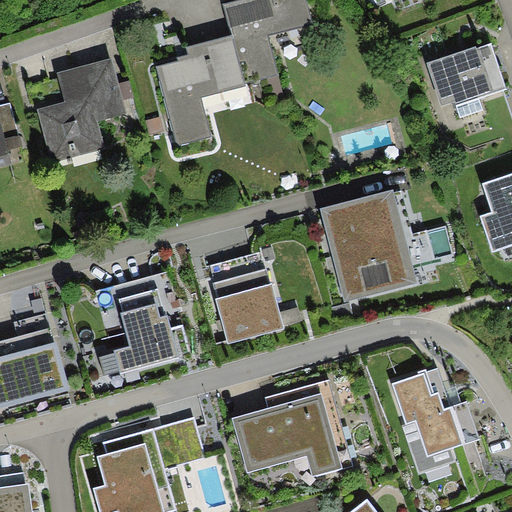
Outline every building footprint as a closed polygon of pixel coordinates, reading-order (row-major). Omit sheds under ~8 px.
[(245,0),(224,5),(231,36),(245,87),(280,78),(270,36),(311,26),(304,0),(245,0)] [(231,36),(187,48),(190,59),(155,68),(176,150),(212,141),(201,98),(245,87),(231,36)] [(491,42),(427,63),(441,106),(454,101),(455,105),(506,88),(491,42)] [(116,62),(59,76),(66,105),(39,113),(53,166),(108,152),(102,127),(131,120),(116,62)] [(0,169),(12,166),(8,152),(24,148),(13,108),(0,111),(0,169)] [(511,172),(482,183),(492,211),(479,216),(492,253),(511,245),(511,172)] [(391,193),(321,210),(344,301),(413,284),(391,193)] [(208,268),(229,345),(284,330),(263,253),(208,268)] [(116,350),(123,373),(193,352),(168,269),(96,291),(104,314),(120,309),(131,345),(116,350)] [(0,342),(0,411),(70,391),(47,315),(14,325),(17,337),(0,342)] [(427,376),(392,386),(405,427),(417,424),(428,459),(464,448),(452,410),(445,412),(441,399),(435,401),(427,376)] [(274,412),(235,422),(249,476),(307,460),(312,480),(350,470),(328,386),(271,401),(274,412)] [(202,451),(190,409),(149,421),(148,416),(99,430),(104,445),(92,449),(100,476),(86,480),(94,511),(150,511),(173,506),(161,463),(202,451)] [(0,476),(0,511),(31,511),(28,485),(26,473),(0,476)] [(172,488),(179,511),(198,511),(202,511),(193,481),(172,488)]
